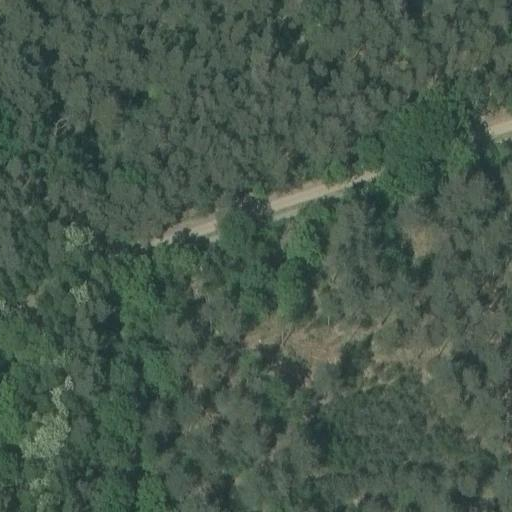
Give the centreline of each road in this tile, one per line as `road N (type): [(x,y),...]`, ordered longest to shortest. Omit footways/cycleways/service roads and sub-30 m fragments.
road 1 (track): [(511,472),(98,496),(95,511)]
road 2 (track): [(118,277),(177,235),(511,114)]
road 3 (track): [(98,496),(118,277)]
road 4 (track): [(0,198),(118,277)]
